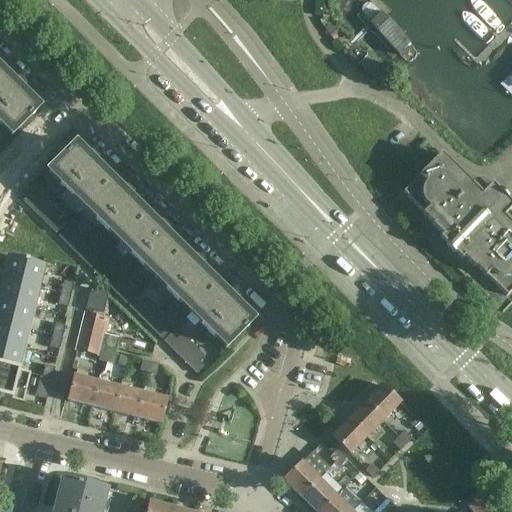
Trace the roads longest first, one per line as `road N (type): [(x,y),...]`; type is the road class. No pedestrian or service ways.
road 1 (tertiary): [(511,402),(420,317),(122,4)]
road 2 (residential): [(75,105),(289,326),(290,372),(254,493)]
road 3 (residential): [(254,493),(39,442)]
